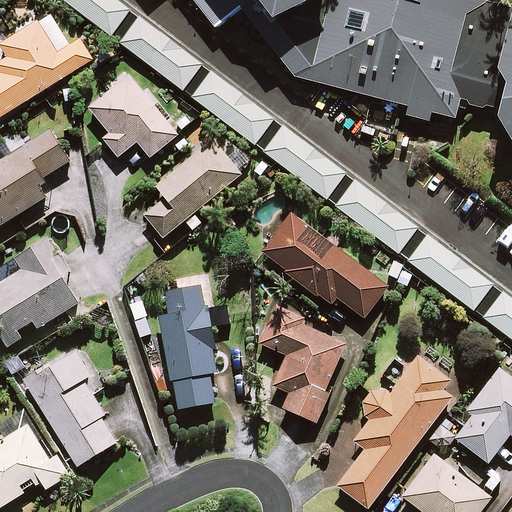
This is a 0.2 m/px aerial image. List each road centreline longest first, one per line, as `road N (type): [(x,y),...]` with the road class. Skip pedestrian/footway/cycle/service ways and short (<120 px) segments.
road 1 (unclassified): [(145,0),(511,276)]
road 2 (residential): [(145,511),(214,476),(251,475),(269,488),(277,511)]
